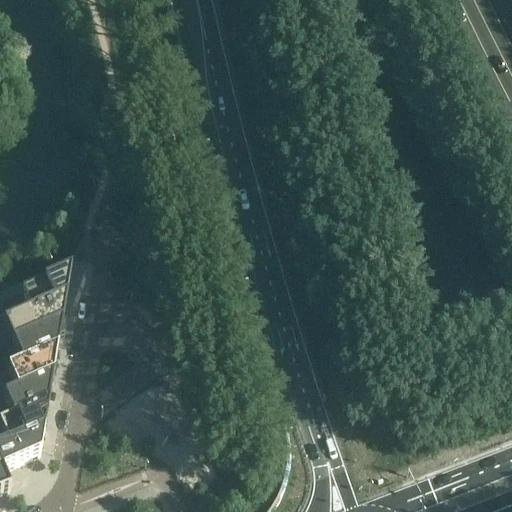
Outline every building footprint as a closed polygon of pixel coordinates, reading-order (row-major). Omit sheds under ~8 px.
[(67,301),(71,274),(21,297),(30,317),(67,301)] [(30,317),(0,330),(0,354),(1,354),(63,327),(67,301),(30,317)] [(63,327),(1,354),(10,375),(58,354),(59,350),(63,347),(65,338),(62,331),(63,327)] [(54,380),(58,354),(10,375),(0,379),(0,381),(8,400),(17,396),(54,380)] [(54,380),(0,403),(0,428),(49,407),(54,380)] [(45,433),(49,407),(0,428),(0,430),(8,449),(45,433)] [(0,471),(2,476),(40,459),(45,433),(8,449),(0,452),(0,471)] [(0,498),(10,495),(2,476),(0,471),(0,498)]
